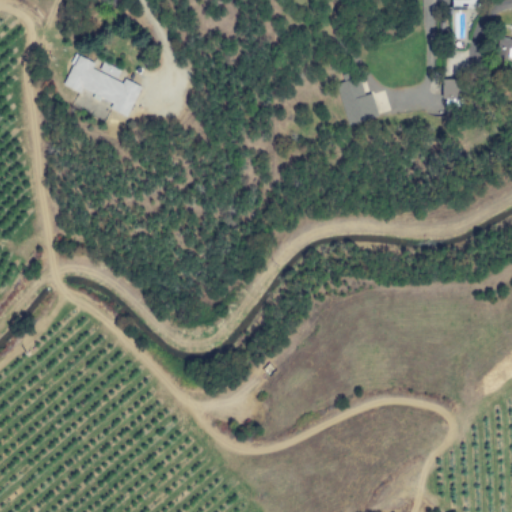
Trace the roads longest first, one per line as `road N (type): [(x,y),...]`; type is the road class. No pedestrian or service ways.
road 1 (track): [(511,195),(441,228),(340,229),(302,238),(280,252),(203,346)]
road 2 (track): [(203,346),(155,344),(120,301),(89,277),(62,270),(28,284),(0,315)]
